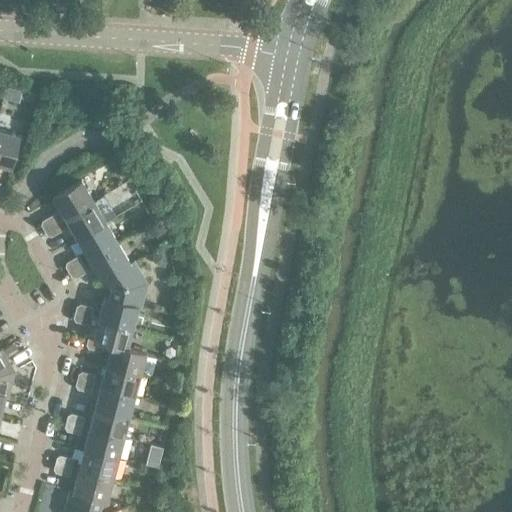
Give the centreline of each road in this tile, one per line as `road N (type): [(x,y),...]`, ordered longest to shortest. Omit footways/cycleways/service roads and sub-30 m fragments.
road 1 (tertiary): [(241,511),(235,385),(265,212)]
road 2 (tertiary): [(0,29),(279,52)]
road 3 (residential): [(28,511),(54,370),(42,343)]
road 4 (tertiary): [(279,52),(261,158),(265,212)]
road 5 (tertiary): [(265,212),(302,57)]
road 6 (residential): [(42,343),(54,298),(44,266),(21,225),(0,221)]
